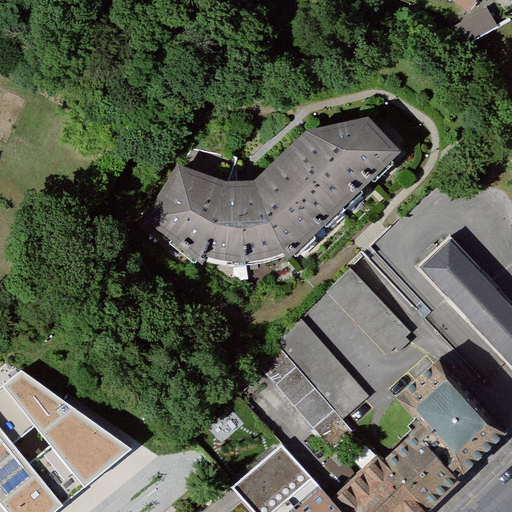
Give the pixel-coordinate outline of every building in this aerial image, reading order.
[(480,0),(448,0),(469,16),(480,0)] [(491,11),(458,32),(469,50),(503,28),(491,11)] [(180,164),(144,219),(202,264),(206,256),(248,260),(286,251),(291,259),(402,152),(370,116),(306,129),(255,179),(227,181),(180,164)] [(511,300),(453,237),(420,269),(511,367),(511,300)] [(404,320),(356,268),(311,308),(319,317),(340,298),(368,329),(371,327),(383,339),(404,320)] [(261,364),(320,420),(334,406),(346,418),(374,389),(303,321),(261,364)] [(466,475),(511,436),(442,360),(398,399),(424,428),(466,475)] [(20,369),(6,384),(84,486),(131,447),(20,369)] [(50,511),(63,502),(0,426),(0,500),(9,511),(50,511)] [(466,475),(424,428),(385,463),(430,511),(435,511),(471,481),(466,475)] [(341,511),(333,502),(284,448),(234,491),(251,511),(341,511)] [(341,511),(430,511),(385,463),(379,457),(333,502),(341,511)]
